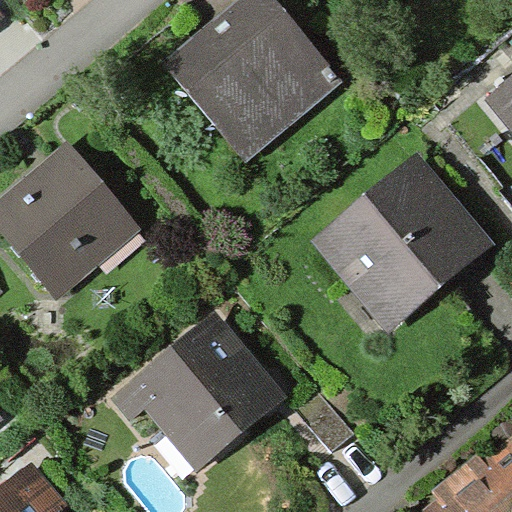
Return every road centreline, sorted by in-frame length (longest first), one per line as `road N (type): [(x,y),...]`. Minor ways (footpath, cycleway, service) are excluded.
road 1 (residential): [(369,511),(511,391)]
road 2 (residential): [(0,111),(131,0)]
